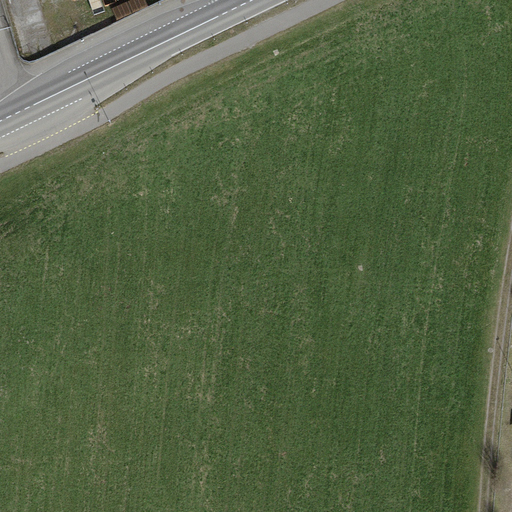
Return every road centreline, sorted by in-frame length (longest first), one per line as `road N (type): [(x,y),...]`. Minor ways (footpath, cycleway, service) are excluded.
road 1 (secondary): [(236,8),(0,121)]
road 2 (track): [(486,511),(511,258)]
